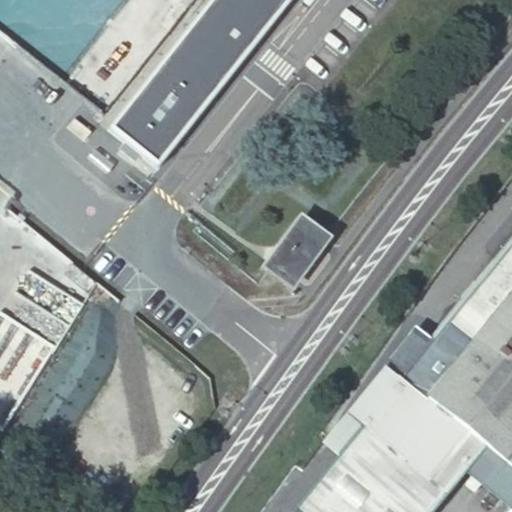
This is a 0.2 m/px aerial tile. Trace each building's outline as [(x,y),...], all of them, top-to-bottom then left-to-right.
[(211,0),(191,25),(145,82),(118,115),(113,122),(110,125),(109,126),(109,127),(109,128),(109,129),(110,130),(112,132),(128,146),(148,163),(154,168),(156,169),(157,169),(158,169),(160,168),(181,143),(216,100),(263,43),(296,3),(298,0),(211,0)] [(308,223),(269,269),(293,288),(331,242),(308,223)] [(511,236),(363,420),(366,423),(432,477),(447,459),(467,434),(511,470),(511,236)] [(366,423),(298,507),(303,511),(403,511),(432,477),(366,423)] [(511,511),(511,470),(467,434),(447,459),(511,511)]
